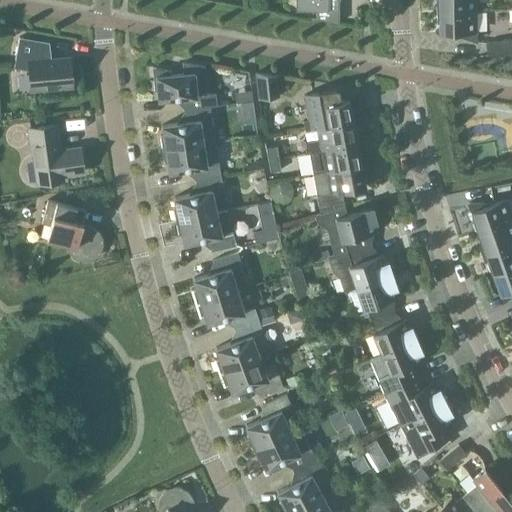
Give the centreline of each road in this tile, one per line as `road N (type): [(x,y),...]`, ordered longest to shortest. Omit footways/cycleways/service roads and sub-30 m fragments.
road 1 (residential): [(235,511),(167,358),(128,204),(105,0)]
road 2 (residential): [(511,409),(445,264),(424,190),(402,75),(398,0)]
